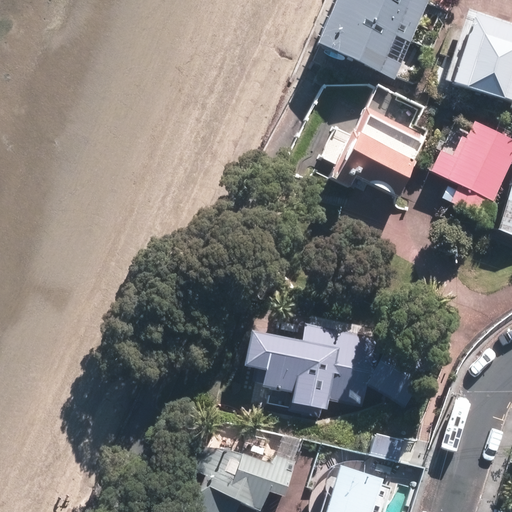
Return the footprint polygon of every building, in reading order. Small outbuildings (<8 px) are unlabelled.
[(392,82),(426,0),(333,0),(313,49),(392,82)] [(511,100),(511,26),(471,14),(451,82),(511,100)] [(425,134),(368,104),(352,133),(337,125),(321,155),(336,163),(331,173),(352,185),(359,173),(399,194),(418,158),(414,156),(425,134)] [(447,200),(482,217),(511,154),(511,138),(471,119),(463,136),(459,134),(450,153),(438,148),(427,170),(456,183),(447,200)] [(511,184),(499,230),(511,235),(511,184)] [(435,357),(403,342),(380,338),(321,326),(305,324),(303,338),(267,331),(246,328),(240,364),(261,367),(258,384),(289,390),(287,401),(328,411),(330,401),(363,407),(368,385),(379,392),(410,408),(413,403),(435,357)] [(374,450),(402,457),(408,436),(380,429),(374,450)] [(230,448),(196,442),(185,464),(201,472),(179,511),(233,511),(239,502),(257,511),(267,491),(282,496),(294,458),(276,453),(275,452),(271,462),(254,456),(230,448)] [(378,474),(334,460),(332,466),(328,465),(313,511),(379,511),(383,501),(378,500),(383,482),(376,479),(378,474)] [(511,511),(511,475),(501,511),(511,511)]
